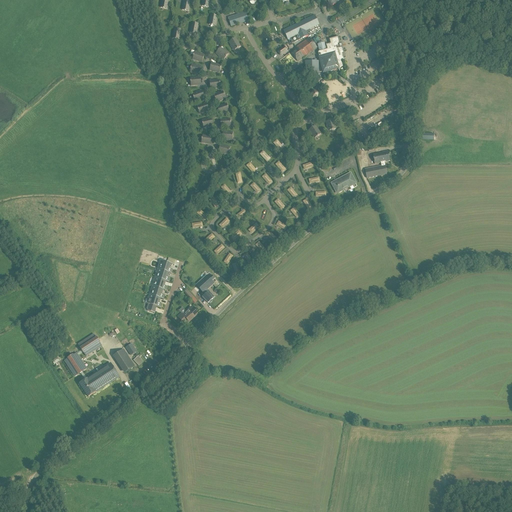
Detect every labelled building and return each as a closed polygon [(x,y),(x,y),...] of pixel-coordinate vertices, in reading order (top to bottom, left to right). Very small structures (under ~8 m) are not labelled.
[(189,11),(190,2),(184,1),(182,10),(189,11)] [(231,27),(248,21),(245,13),(228,18),(231,27)] [(216,26),(217,17),(211,15),(209,25),(216,26)] [(314,16),(284,31),(288,40),(290,39),(292,43),(295,42),(310,34),(308,30),(319,25),(314,16)] [(197,34),(198,25),(192,23),(190,33),(197,34)] [(174,29),(173,39),(179,40),(181,30),(174,29)] [(342,62),(344,61),(342,54),(344,53),(341,44),(340,44),(338,37),(329,40),(331,44),(326,45),(327,50),(325,42),(323,43),(323,41),(318,43),(318,44),(317,44),(319,52),(318,53),(324,73),(339,68),(338,68),(343,67),(342,62)] [(235,39),(229,43),(231,46),(232,48),(233,47),(235,50),(241,47),(238,43),(237,43),(235,39)] [(298,62),(313,50),(306,41),(291,52),(298,62)] [(278,50),(277,52),(280,56),(281,56),(287,52),(283,46),(278,50)] [(220,49),(216,54),(219,56),(219,57),(221,58),(222,57),(224,59),(228,54),(225,51),(224,52),(220,49)] [(202,62),(204,55),(201,54),(199,53),(198,55),(195,54),(193,60),(197,61),(197,60),(202,62)] [(306,78),(318,78),(318,61),(305,62),(306,78)] [(211,64),(210,71),(213,71),(213,72),(216,73),(216,71),(220,72),(221,65),(217,64),(216,65),(211,64)] [(200,73),(201,67),(198,66),(195,65),(195,67),(192,66),(191,73),(195,73),(195,72),(200,73)] [(201,84),(200,78),(197,78),(197,77),(194,78),(194,79),(191,80),(191,86),(196,86),(196,85),(201,84)] [(210,83),(211,89),(214,89),(217,89),(217,87),(220,87),(219,80),(215,81),(215,82),(210,83)] [(204,97),(202,91),(199,92),(198,92),(196,93),(196,94),(193,95),(195,101),(200,100),(199,99),(204,97)] [(214,96),(217,102),(220,101),(222,100),(222,99),(225,98),(223,92),(219,93),(219,94),(214,96)] [(209,110),(206,103),(203,105),(203,104),(200,105),(201,106),(198,108),(200,114),(204,112),(204,111),(209,110)] [(218,108),(219,115),(223,114),(223,115),(225,114),(225,112),(228,112),(227,105),(223,106),(223,107),(218,108)] [(213,125),(212,118),(208,119),(205,119),(206,121),(202,122),(204,128),(208,127),(208,126),(213,125)] [(221,121),(221,128),(225,127),(225,128),(228,128),(227,126),(231,126),(230,119),(226,119),(226,120),(221,121)] [(330,131),(336,129),(335,125),(334,125),(332,120),(326,122),(327,125),(326,125),(327,128),(329,127),(330,131)] [(315,138),(318,136),(321,134),(318,130),(317,131),(315,127),(309,130),(311,133),(311,134),(312,136),(313,135),(315,138)] [(223,133),(223,136),(223,140),(226,140),(226,141),(229,141),(229,139),(232,139),(233,133),(228,133),(228,134),(223,133)] [(206,136),(206,137),(203,137),(202,143),(206,144),(206,143),(211,144),(212,137),(209,136),(206,136)] [(277,140),(273,143),(280,151),(284,148),(277,140)] [(220,146),(219,153),(222,154),(225,155),(225,153),(228,154),(230,147),(225,146),(225,147),(220,146)] [(263,151),(259,154),(267,162),(270,159),(263,151)] [(381,163),(382,167),(385,166),(384,162),(390,161),(388,152),(373,155),(375,164),(381,163)] [(279,161),(275,165),(282,173),(286,169),(279,161)] [(314,166),(312,162),(303,166),(304,170),(314,166)] [(250,163),(246,166),(253,174),(257,170),(250,163)] [(387,175),(385,166),(382,167),(365,170),(367,178),(387,175)] [(266,174),(262,177),(268,185),(272,182),(266,174)] [(342,192),(342,191),(343,190),(343,189),(347,187),(348,188),(355,183),(350,174),(332,184),(337,193),(338,193),(339,193),(342,192)] [(254,183),(250,186),(257,194),(261,190),(254,183)] [(231,192),(224,184),(221,187),(228,195),(231,192)] [(291,187),(287,191),(294,199),(297,195),(291,187)] [(213,197),(209,200),(215,208),(219,205),(213,197)] [(278,199),(274,202),(281,210),(285,207),(278,199)] [(307,199),(303,201),(309,210),(313,208),(307,199)] [(294,208),(290,211),(297,219),(301,216),(294,208)] [(208,216),(199,209),(196,213),(205,220),(208,216)] [(244,210),(236,216),(238,220),(247,213),(244,210)] [(230,222),(226,218),(219,225),(222,229),(230,222)] [(278,221),(276,225),(285,231),(287,226),(278,221)] [(256,223),(248,230),(251,234),(259,227),(256,223)] [(238,230),(231,238),(234,241),(242,234),(238,230)] [(269,231),(266,235),(274,242),(277,238),(269,231)] [(215,237),(212,234),(204,240),(207,244),(215,237)] [(259,242),(255,245),(262,253),(266,250),(259,242)] [(214,252),(217,255),(225,248),(222,244),(214,252)] [(229,253),(223,262),(227,265),(233,256),(229,253)] [(247,253),(243,256),(249,264),(253,261),(247,253)] [(160,264),(158,270),(171,274),(173,270),(170,269),(171,264),(164,262),(163,265),(160,264)] [(157,272),(155,278),(158,279),(166,281),(169,282),(170,278),(167,277),(169,273),(161,270),(160,273),(157,272)] [(207,277),(197,285),(203,293),(204,293),(206,295),(203,298),(208,303),(209,302),(209,303),(210,303),(211,303),(211,302),(212,302),(212,301),(212,300),(212,299),(214,297),(207,290),(213,284),(211,282),(215,278),(212,275),(208,278),(207,277)] [(154,281),(153,287),(155,288),(163,290),(166,291),(167,287),(164,286),(166,281),(158,279),(157,282),(154,281)] [(152,289),(150,295),(153,296),(160,299),(163,299),(165,295),(162,294),(163,290),(155,288),(155,290),(152,289)] [(149,298),(147,304),(160,308),(162,304),(159,303),(160,299),(153,296),(152,299),(149,298)] [(194,317),(198,314),(192,308),(183,315),(181,314),(178,317),(184,323),(187,320),(188,321),(193,317),(194,317)] [(102,346),(94,334),(79,345),(86,356),(102,346)] [(131,344),(126,348),(131,355),(136,352),(131,344)] [(126,373),(135,367),(124,350),(114,356),(126,373)] [(77,353),(65,361),(75,377),(87,369),(77,353)] [(131,358),(136,364),(141,360),(136,354),(131,358)] [(88,397),(117,378),(119,377),(111,364),(80,384),(88,397)]
